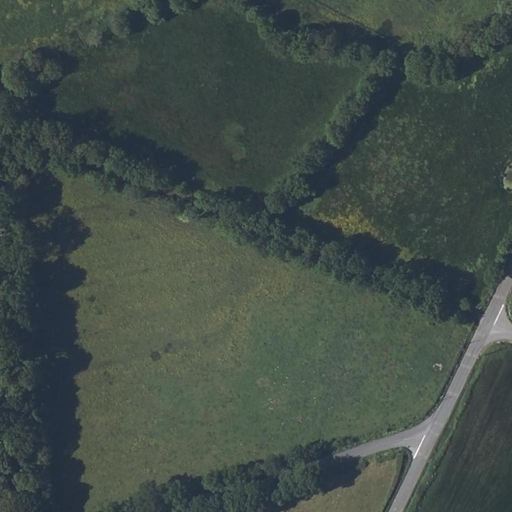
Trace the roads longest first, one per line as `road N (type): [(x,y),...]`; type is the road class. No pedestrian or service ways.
road 1 (track): [(487,323),(0,124)]
road 2 (track): [(44,511),(4,126)]
road 3 (unclassified): [(178,511),(378,444),(430,441)]
road 4 (tertiary): [(430,441),(487,323)]
